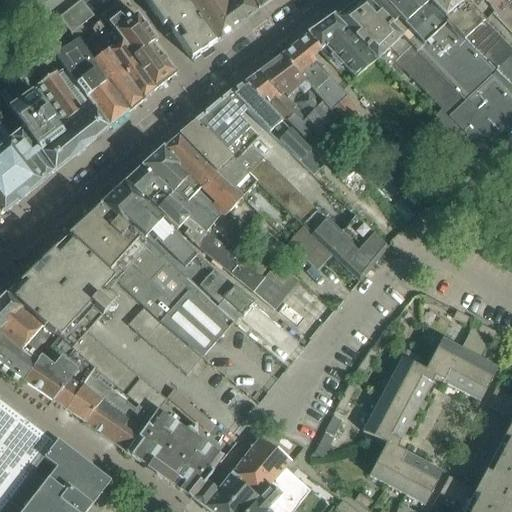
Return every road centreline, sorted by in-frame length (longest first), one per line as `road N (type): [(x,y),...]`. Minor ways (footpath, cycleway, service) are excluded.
road 1 (residential): [(202,92),(0,256)]
road 2 (residential): [(322,0),(202,92)]
